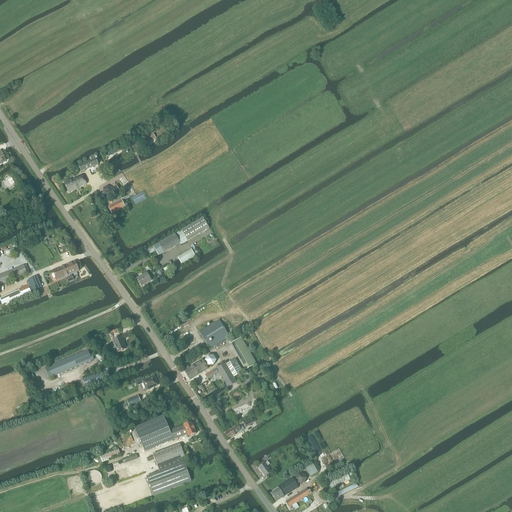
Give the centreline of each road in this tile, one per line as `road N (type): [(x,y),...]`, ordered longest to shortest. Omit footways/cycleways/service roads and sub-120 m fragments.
road 1 (tertiary): [(272,511),(0,113)]
road 2 (track): [(0,354),(126,300)]
